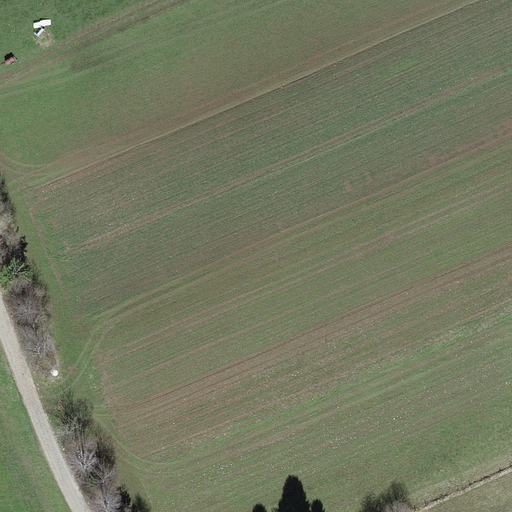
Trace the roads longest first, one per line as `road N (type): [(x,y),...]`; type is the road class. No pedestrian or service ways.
road 1 (track): [(0,309),(55,464),(81,511)]
road 2 (track): [(168,0),(0,80)]
